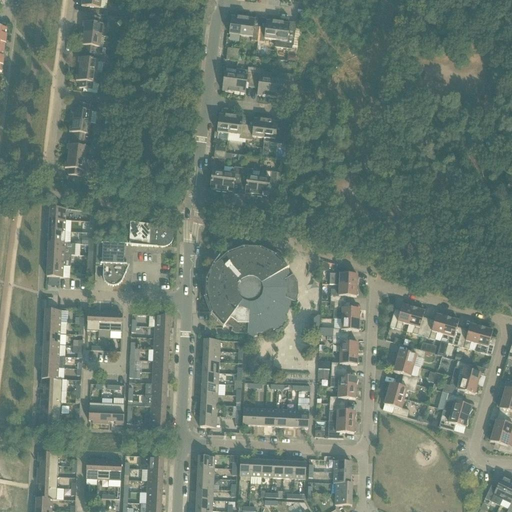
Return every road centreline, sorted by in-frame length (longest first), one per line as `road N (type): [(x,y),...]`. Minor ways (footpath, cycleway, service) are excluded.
road 1 (residential): [(363,450),(372,303),(380,289),(507,322)]
road 2 (residential): [(363,450),(180,441)]
road 3 (residential): [(511,465),(473,453),(507,322)]
road 4 (residential): [(204,112),(57,92)]
road 5 (residential): [(180,441),(185,299)]
road 6 (residential): [(185,299),(60,294)]
